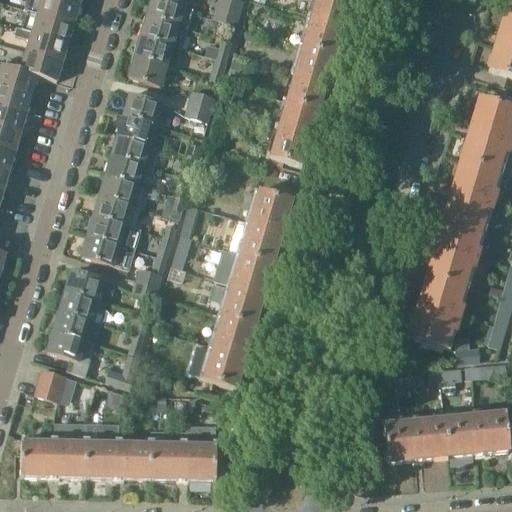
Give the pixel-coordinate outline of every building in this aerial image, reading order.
[(29,0),(29,1),(27,8),(27,14),(73,27),(79,8),(50,0),(29,0)] [(50,0),(79,8),(79,7),(81,0),(50,0)] [(154,0),(152,0),(146,21),(186,33),(193,12),(154,0)] [(312,0),(298,49),(334,59),(350,4),(334,0),(312,0)] [(220,1),(217,11),(239,17),(242,8),(220,1)] [(217,11),(213,25),(225,29),(235,32),(239,17),(217,11)] [(18,24),(16,30),(68,46),(73,27),(27,14),(23,26),(18,24)] [(511,16),(506,15),(488,74),(511,81),(511,16)] [(146,21),(140,40),(181,53),(186,33),(146,21)] [(16,31),(14,39),(29,43),(26,54),(26,55),(62,66),(62,65),(68,47),(68,46),(16,30),(16,31)] [(140,40),(133,63),(165,73),(174,75),(181,53),(140,40)] [(220,43),(214,63),(225,66),(231,46),(220,43)] [(298,49),(281,104),(317,114),(334,59),(298,49)] [(7,62),(5,69),(37,80),(45,82),(56,85),(62,66),(26,55),(22,67),(7,62)] [(133,63),(128,82),(159,91),(165,73),(133,63)] [(214,63),(208,83),(219,86),(225,66),(214,63)] [(0,89),(31,98),(32,98),(37,80),(5,69),(0,67),(0,89)] [(0,109),(26,117),(31,98),(0,89),(0,109)] [(191,97),(188,107),(210,114),(214,103),(191,97)] [(129,99),(122,120),(156,129),(163,132),(169,111),(129,99)] [(511,112),(480,103),(462,163),(503,176),(511,144),(511,112)] [(281,104),(265,158),(270,160),(269,160),(283,164),(301,170),(317,114),(281,104)] [(188,107),(184,120),(207,127),(210,114),(188,107)] [(0,130),(20,137),(20,136),(26,117),(0,109),(0,130)] [(122,120),(117,140),(149,150),(156,129),(122,120)] [(0,151),(14,156),(20,137),(0,130),(0,151)] [(117,140),(111,159),(151,171),(157,152),(149,150),(117,140)] [(190,149),(186,160),(196,163),(199,152),(190,149)] [(0,172),(9,175),(14,156),(0,151),(0,172)] [(111,159),(105,179),(138,190),(141,178),(148,180),(151,171),(111,159)] [(186,160),(183,171),(193,174),(196,163),(186,160)] [(462,163),(444,223),(485,235),(503,176),(462,163)] [(0,172),(0,193),(3,194),(3,193),(9,175),(0,172)] [(105,179),(99,200),(140,212),(143,213),(146,201),(142,199),(144,192),(138,190),(105,179)] [(178,187),(174,200),(184,203),(188,190),(178,187)] [(254,195),(236,256),(273,267),(291,206),(269,199),(258,196),(254,195)] [(99,200),(93,220),(133,232),(140,212),(99,200)] [(174,200),(171,212),(180,215),(184,203),(174,200)] [(188,209),(179,239),(191,242),(199,213),(188,209)] [(93,220),(87,240),(134,254),(140,234),(133,232),(93,220)] [(444,223),(427,282),(468,295),(485,235),(444,223)] [(167,228),(163,241),(172,244),(176,231),(167,228)] [(87,240),(80,261),(128,275),(134,254),(87,240)] [(163,241),(158,260),(166,263),(172,244),(163,241)] [(223,254),(214,286),(226,289),(218,317),(217,320),(254,331),(273,267),(236,256),(235,258),(223,254)] [(156,259),(150,278),(161,281),(166,263),(158,260),(156,259)] [(174,260),(171,271),(178,273),(182,275),(186,263),(174,260)] [(138,274),(134,286),(157,293),(161,281),(150,278),(138,274)] [(70,275),(64,295),(97,305),(100,296),(111,299),(115,288),(70,275)] [(427,282),(409,342),(450,354),(468,295),(427,282)] [(134,286),(131,297),(154,304),(157,293),(134,286)] [(511,291),(505,289),(502,299),(511,302),(511,291)] [(64,295),(58,315),(100,327),(105,307),(97,305),(64,295)] [(511,302),(502,299),(499,309),(511,313),(511,309),(511,302)] [(499,309),(496,319),(508,323),(511,313),(499,309)] [(58,315),(52,335),(86,345),(88,335),(97,337),(100,327),(58,315)] [(496,319),(493,329),(505,333),(508,323),(496,319)] [(217,320),(199,381),(203,382),(203,383),(214,386),(236,392),(254,331),(217,320)] [(138,326),(135,338),(143,340),(147,329),(138,326)] [(493,329),(488,349),(500,353),(505,333),(493,329)] [(52,335),(46,356),(69,363),(66,374),(86,380),(95,348),(94,347),(86,345),(52,335)] [(135,338),(132,349),(140,352),(143,340),(135,338)] [(460,347),(454,348),(456,367),(456,369),(479,366),(479,365),(478,352),(469,353),(468,346),(468,342),(459,343),(460,347)] [(108,375),(105,387),(128,394),(137,360),(129,358),(128,358),(122,379),(108,375)] [(504,368),(490,370),(492,381),(505,380),(504,368)] [(490,370),(477,371),(478,383),(492,381),(490,370)] [(477,371),(463,372),(465,384),(478,383),(477,371)] [(460,373),(449,374),(450,386),(461,385),(460,373)] [(40,376),(37,387),(61,394),(64,382),(64,381),(40,374),(40,376)] [(449,374),(438,375),(439,387),(450,386),(449,374)] [(438,375),(427,376),(428,388),(439,387),(438,375)] [(422,377),(410,378),(411,389),(423,388),(422,377)] [(410,378),(398,379),(399,390),(411,389),(410,378)] [(61,394),(57,406),(69,409),(76,385),(64,381),(64,382),(61,394)] [(37,387),(33,399),(57,406),(61,394),(37,387)] [(470,422),(443,425),(447,462),(509,455),(505,419),(477,422),(476,416),(470,417),(470,422)] [(409,428),(383,431),(386,468),(447,462),(443,425),(416,427),(416,422),(409,423),(409,428)] [(20,458),(20,480),(53,482),(85,482),(86,444),(86,429),(54,428),(53,443),(21,442),(20,447),(20,458)] [(86,444),(85,482),(148,483),(149,445),(118,444),(118,429),(86,429),(86,444)] [(149,445),(148,483),(214,485),(215,462),(215,451),(215,447),(215,430),(187,430),(187,432),(186,433),(150,432),(149,445)]
